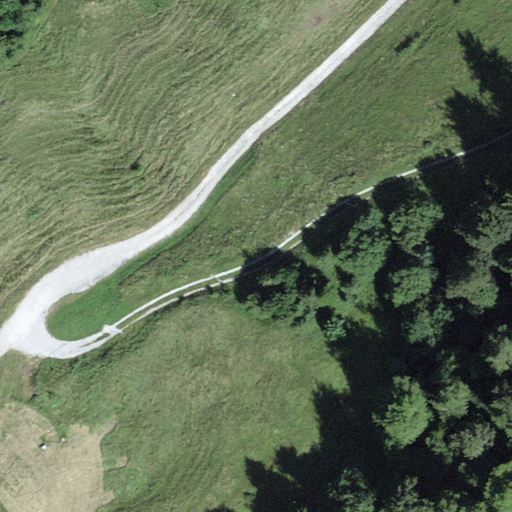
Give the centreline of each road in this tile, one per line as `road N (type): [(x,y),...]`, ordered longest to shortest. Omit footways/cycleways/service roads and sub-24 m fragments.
road 1 (track): [(511,133),(335,213),(259,269),(177,297),(77,348),(48,351),(25,329),(0,352)]
road 2 (unclassified): [(407,0),(164,232),(77,274),(37,302),(25,329)]
